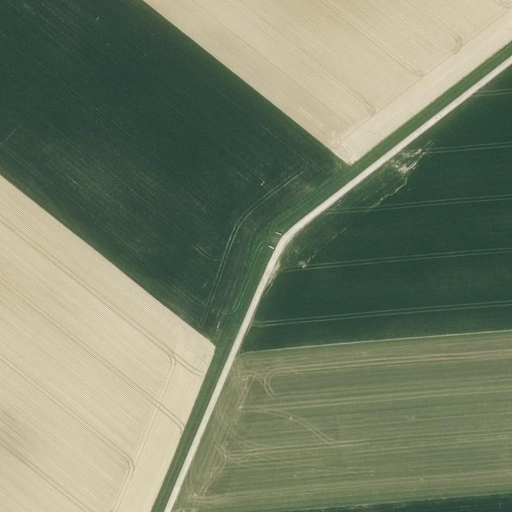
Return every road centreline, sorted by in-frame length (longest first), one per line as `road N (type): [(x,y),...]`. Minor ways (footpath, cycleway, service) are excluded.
road 1 (track): [(511,61),(288,251),(171,511)]
road 2 (track): [(288,251),(262,248),(215,380),(151,511)]
